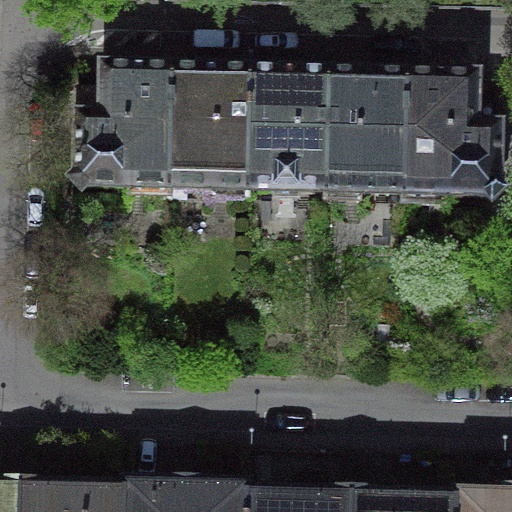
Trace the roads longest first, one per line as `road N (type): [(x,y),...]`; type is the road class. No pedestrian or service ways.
road 1 (residential): [(13,400),(511,412)]
road 2 (residential): [(24,21),(511,34)]
road 3 (residential): [(24,21),(13,400)]
